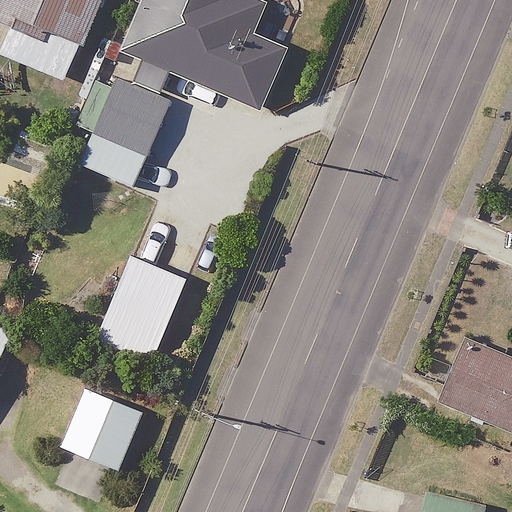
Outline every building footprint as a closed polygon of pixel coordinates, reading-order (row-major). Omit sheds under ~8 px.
[(99,0),(0,0),(0,14),(46,35),(51,23),(83,37),(99,0)] [(144,0),(125,47),(261,104),(287,42),(250,26),(260,0),(144,0)] [(171,95),(119,73),(96,128),(147,150),(171,95)] [(64,143),(19,123),(0,168),(0,189),(19,198),(43,193),(64,143)] [(0,356),(13,325),(0,320),(0,356)] [(511,351),(466,336),(444,400),(511,422),(511,351)] [(144,406),(84,383),(61,441),(121,464),(144,406)] [(483,511),(487,496),(423,480),(415,511),(483,511)]
